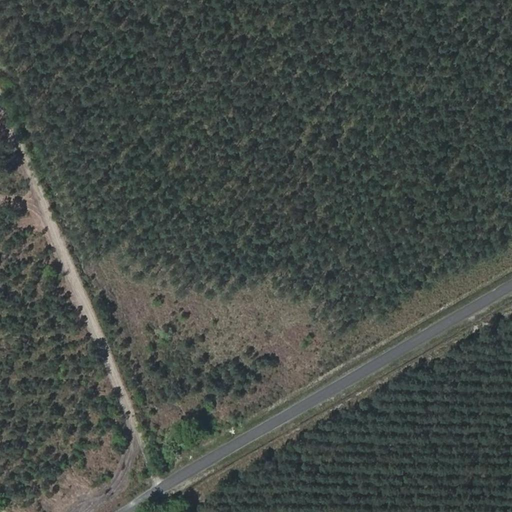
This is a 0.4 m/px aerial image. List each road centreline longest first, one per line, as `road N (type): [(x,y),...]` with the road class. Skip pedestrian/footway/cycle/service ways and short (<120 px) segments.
road 1 (tertiary): [(124,511),(511,285)]
road 2 (track): [(0,97),(160,489)]
